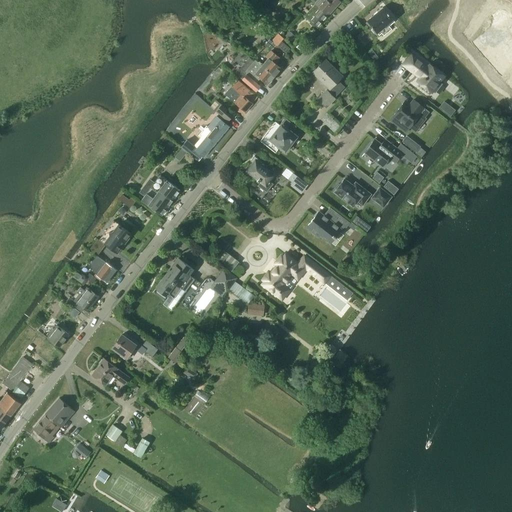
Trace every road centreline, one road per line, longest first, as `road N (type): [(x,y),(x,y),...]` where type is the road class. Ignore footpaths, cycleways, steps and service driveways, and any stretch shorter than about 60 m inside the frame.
road 1 (tertiary): [(0,453),(208,174)]
road 2 (residential): [(208,174),(281,224),(397,78)]
road 3 (tertiary): [(208,174),(287,75),(364,0)]
